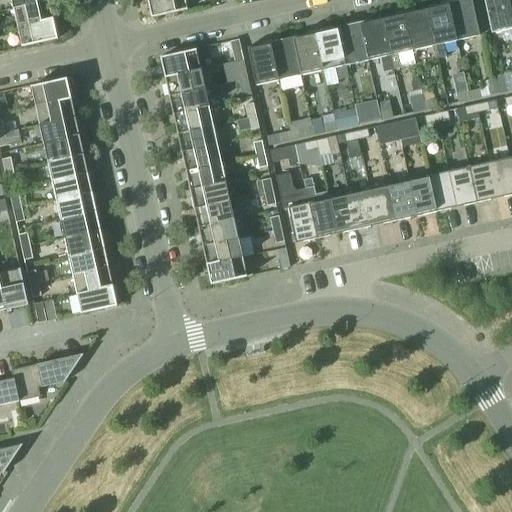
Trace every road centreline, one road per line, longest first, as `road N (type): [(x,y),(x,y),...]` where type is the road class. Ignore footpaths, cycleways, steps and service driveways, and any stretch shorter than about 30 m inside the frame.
road 1 (tertiary): [(173,345),(107,45)]
road 2 (residential): [(173,345),(134,368),(89,413),(23,511)]
road 3 (residential): [(336,311),(340,284),(357,270),(511,235)]
road 4 (residential): [(107,45),(308,0)]
road 5 (tertiary): [(336,311),(173,345)]
road 6 (tertiary): [(473,375),(437,342),(393,320),(336,311)]
